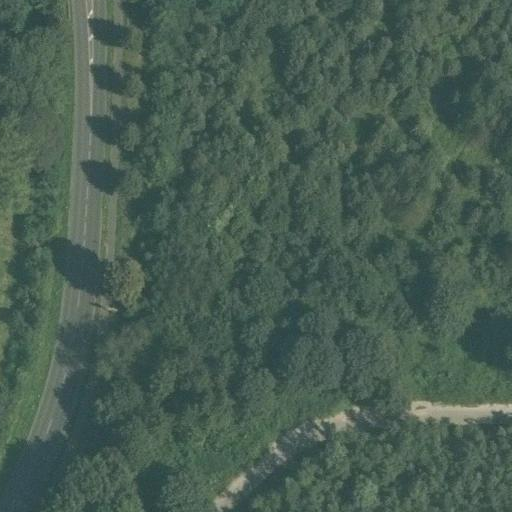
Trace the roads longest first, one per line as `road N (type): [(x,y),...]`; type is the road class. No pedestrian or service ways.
road 1 (tertiary): [(11,511),(43,444),(71,352),(88,170),(87,0)]
road 2 (track): [(229,511),(301,446),(338,431),(511,421)]
